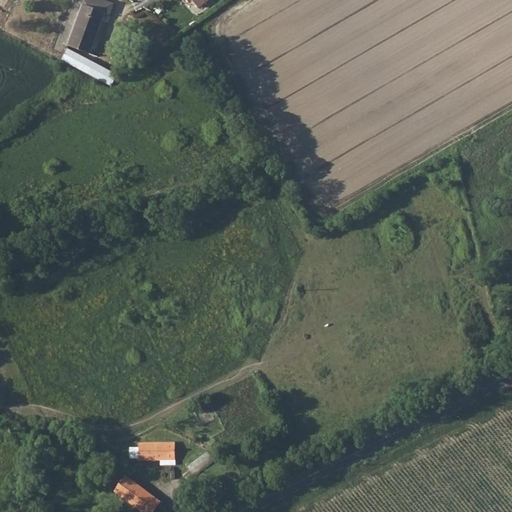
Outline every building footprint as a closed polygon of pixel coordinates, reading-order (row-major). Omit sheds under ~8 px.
[(80,0),(84,2),(65,41),(86,51),(105,12),(109,14),(114,4),(105,0),(80,0)] [(345,0),(267,0),(371,182),(429,148),(345,0)] [(68,48),(62,59),(83,69),(112,84),(117,74),(68,48)] [(175,458),(174,441),(139,442),(139,459),(175,458)] [(212,454),(190,463),(194,473),(216,464),(212,454)] [(119,471),(108,485),(144,511),(152,511),(161,502),(119,471)]
